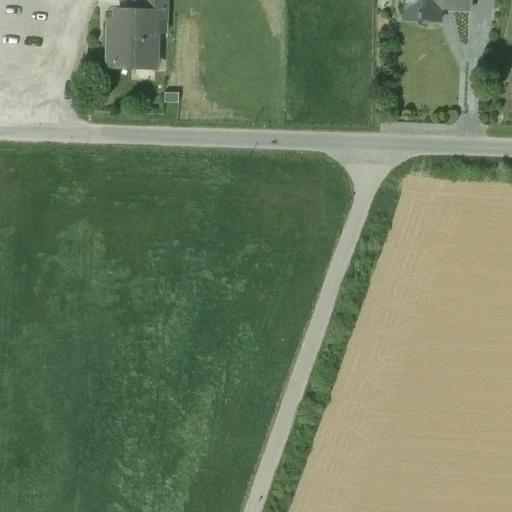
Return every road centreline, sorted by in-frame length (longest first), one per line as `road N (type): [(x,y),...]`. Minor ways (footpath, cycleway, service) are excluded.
road 1 (residential): [(0,133),(379,146)]
road 2 (unclassified): [(379,146),(511,150)]
